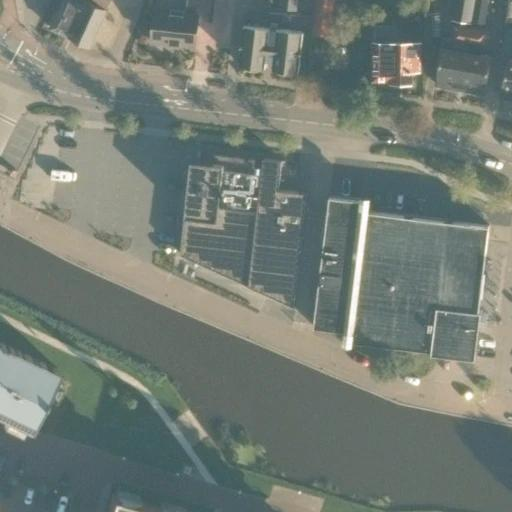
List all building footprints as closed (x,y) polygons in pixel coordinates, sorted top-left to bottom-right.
[(64,0),(56,17),(51,29),(71,37),(70,39),(89,47),(110,0),(64,0)] [(155,10),(154,17),(152,41),(196,46),(198,21),(212,23),(213,17),(214,0),(187,0),(186,13),(155,10)] [(332,34),(334,0),(314,0),(312,32),(332,34)] [(454,0),(451,20),(472,24),(472,22),(474,12),(475,0),(454,0)] [(485,24),(486,14),(474,12),(472,22),(485,24)] [(280,22),(291,23),(292,15),(281,14),(280,22)] [(443,45),(442,48),(436,84),(439,85),(441,87),(449,89),(451,87),(460,88),(470,27),(455,24),(452,40),(447,39),(443,45)] [(239,65),(299,72),(303,32),(244,25),(239,65)] [(396,43),(396,26),(375,26),(374,80),(392,80),(392,81),(412,81),(412,70),(420,70),(421,43),(396,43)] [(470,27),(460,88),(472,90),(474,93),(481,94),(483,92),(486,93),(492,56),(475,53),(477,44),(485,45),(488,30),(470,27)] [(511,60),(508,60),(502,96),(505,96),(506,98),(511,99),(511,60)] [(191,168),(181,255),(294,307),(307,192),(279,189),(282,161),(203,151),(201,169),(191,168)] [(352,341),(473,356),(489,225),(369,211),(370,201),(330,196),(328,206),(314,327),(353,331),(352,341)] [(0,414),(30,429),(58,370),(0,342),(0,414)] [(110,497),(111,497),(106,511),(174,511),(114,495),(115,495),(111,494),(110,497)]
